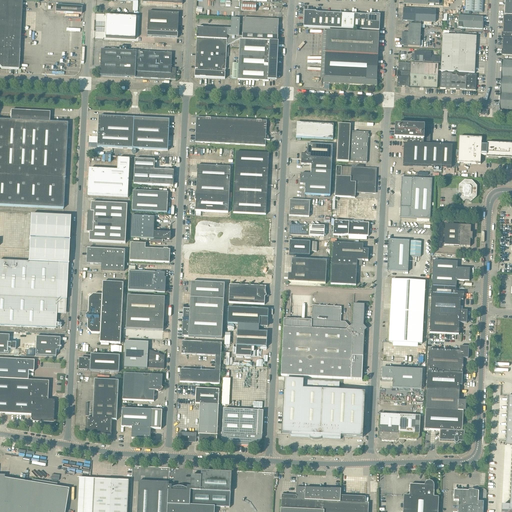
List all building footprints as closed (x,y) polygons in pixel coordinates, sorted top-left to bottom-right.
[(22,1),(0,0),(0,49),(19,50),(22,1)] [(465,0),(465,11),(483,12),(483,0),(465,0)] [(256,4),(242,3),(241,11),(256,12),(256,4)] [(82,7),(55,6),(55,13),(81,14),(82,7)] [(403,9),(403,21),(435,23),(436,10),(403,9)] [(318,13),(316,13),(316,12),(305,11),(304,19),(318,20),(318,13)] [(147,32),(178,34),(179,14),(148,12),(147,32)] [(369,16),(366,15),(366,23),(380,23),(380,15),(369,15),(369,16)] [(135,17),(105,16),(104,38),(134,39),(135,17)] [(483,17),(459,16),(458,28),(482,29),(483,17)] [(511,17),(504,17),(503,39),(511,39),(511,17)] [(198,28),(197,39),(195,69),(197,69),(196,72),(195,71),(195,78),(208,78),(212,79),(225,79),(226,73),(225,73),(225,71),(226,71),(227,47),(240,39),(242,40),(243,37),(239,37),(240,20),(232,19),(231,30),(198,28)] [(243,19),(243,37),(242,40),(278,41),(279,20),(243,19)] [(318,20),(304,19),(304,27),(318,28),(318,20)] [(379,31),(380,23),(366,23),(366,30),(379,31)] [(408,33),(408,45),(408,47),(420,47),(421,25),(409,24),(408,33)] [(327,32),(326,54),(378,56),(379,34),(327,32)] [(442,56),(475,57),(476,37),(443,35),(442,56)] [(511,39),(503,39),(502,55),(511,55),(511,39)] [(240,40),(239,56),(238,80),(268,81),(269,79),(275,80),(277,43),(272,42),(240,40)] [(100,63),(136,65),(137,52),(127,51),(127,47),(120,47),(120,51),(101,50),(100,63)] [(19,50),(0,49),(0,67),(1,69),(19,69),(19,50)] [(414,62),(440,63),(440,57),(431,57),(431,52),(414,51),(414,62)] [(137,52),(136,65),(135,78),(176,80),(176,69),(171,69),(172,54),(137,52)] [(378,56),(326,54),(325,54),(324,84),(333,84),(334,78),(340,78),(347,78),(355,79),(377,80),(378,56)] [(440,67),(440,71),(441,71),(441,72),(474,74),(475,57),(442,56),(441,67),(440,67)] [(511,61),(502,61),(500,110),(511,110),(511,61)] [(136,65),(100,63),(100,76),(135,78),(136,65)] [(438,65),(411,64),(399,63),(398,72),(397,72),(397,76),(398,76),(397,87),(409,88),(410,88),(437,89),(438,71),(440,71),(440,67),(438,67),(438,65)] [(466,90),(467,75),(441,74),(440,89),(466,90)] [(475,91),(476,82),(476,75),(467,75),(466,90),(475,91)] [(0,206),(63,209),(67,124),(49,123),(50,113),(11,111),(10,121),(0,120),(0,206)] [(119,118),(99,117),(97,147),(113,148),(114,123),(119,123),(119,118)] [(113,148),(168,151),(169,120),(119,118),(119,123),(114,123),(113,148)] [(265,146),(265,144),(267,121),(196,118),(195,143),(265,146)] [(334,125),(297,123),(296,138),(333,140),(334,125)] [(368,133),(350,132),(350,125),(339,125),(337,162),(349,162),(367,163),(368,133)] [(405,144),(430,145),(431,127),(395,125),(394,139),(403,140),(405,144)] [(481,146),(481,144),(482,139),(459,138),(458,163),(480,165),(481,156),(486,156),(486,157),(511,158),(511,144),(487,143),(487,146),(481,146)] [(404,144),(403,166),(442,168),(443,146),(443,145),(430,145),(405,144),(403,143),(403,144),(404,144)] [(301,160),(332,161),(332,146),(307,145),(307,155),(302,154),(301,160)] [(442,168),(451,168),(452,146),(443,146),(442,168)] [(235,168),(268,170),(269,154),(236,153),(235,168)] [(88,196),(128,198),(130,160),(118,159),(117,171),(89,170),(88,196)] [(173,187),(174,172),(154,171),(155,161),(135,160),(134,185),(148,186),(173,187)] [(331,171),(332,161),(301,160),(301,165),(311,165),(311,170),(331,171)] [(197,166),(196,181),(230,183),(230,168),(197,166)] [(336,177),(335,197),(351,198),(355,198),(355,197),(355,193),(372,194),(373,193),(374,192),(375,191),(376,184),(376,178),(376,175),(376,169),(351,168),(336,167),(336,177)] [(267,185),(268,170),(235,168),(235,183),(267,185)] [(331,181),(331,171),(311,170),(311,175),(301,174),(300,180),(331,181)] [(432,179),(402,178),(401,191),(431,193),(432,179)] [(331,181),(300,180),(300,185),(305,185),(305,195),(330,196),(331,181)] [(229,198),(230,183),(196,181),(196,196),(229,198)] [(477,187),(472,181),(464,181),(459,186),(458,197),(463,202),(465,201),(469,201),(471,203),(476,198),(477,187)] [(235,183),(234,198),(267,200),(267,185),(235,183)] [(133,191),(132,211),(167,213),(168,193),(133,191)] [(401,204),(431,206),(431,193),(401,191),(401,204)] [(229,198),(196,196),(195,212),(228,213),(229,198)] [(357,209),(358,199),(335,197),(334,207),(357,209)] [(267,200),(234,198),(233,213),(266,215),(267,200)] [(310,201),(290,200),(289,216),(309,217),(310,201)] [(88,212),(87,223),(126,225),(127,205),(91,203),(91,212),(88,212)] [(400,218),(430,219),(431,206),(401,204),(400,218)] [(334,217),(357,218),(357,209),(334,207),(334,217)] [(0,261),(0,325),(55,329),(57,300),(66,300),(68,265),(68,264),(69,241),(70,218),(31,216),(28,262),(28,263),(0,261)] [(131,238),(154,240),(154,239),(170,240),(171,233),(154,232),(155,218),(132,216),(131,238)] [(230,218),(203,217),(203,223),(205,223),(204,234),(202,236),(229,237),(230,218)] [(230,218),(229,237),(256,239),(255,236),(255,226),(257,226),(257,220),(230,218)] [(369,224),(349,223),(334,222),(333,236),(342,236),(348,236),(368,237),(369,224)] [(87,223),(87,233),(90,233),(89,242),(125,244),(126,225),(87,223)] [(309,236),(310,226),(290,225),(289,235),(309,236)] [(472,237),(470,237),(471,226),(445,225),(444,246),(470,247),(470,240),(472,240),(472,237)] [(310,226),(309,236),(324,237),(325,227),(310,226)] [(229,249),(229,237),(202,236),(202,243),(204,243),(203,248),(229,249)] [(256,246),(256,239),(229,237),(229,249),(254,251),(254,246),(256,246)] [(310,242),(290,241),(289,255),(309,256),(310,242)] [(389,241),(387,271),(408,272),(409,242),(389,241)] [(168,250),(164,249),(164,250),(145,249),(146,244),(131,243),(130,261),(170,263),(170,250),(168,250)] [(369,250),(363,250),(363,245),(338,244),(333,244),(332,264),(357,266),(362,266),(362,261),(368,261),(369,250)] [(229,249),(203,248),(203,253),(202,253),(201,258),(228,259),(229,249)] [(125,251),(87,249),(87,265),(102,265),(101,270),(124,272),(125,251)] [(229,249),(228,259),(255,261),(256,256),(254,256),(254,251),(229,249)] [(203,268),(228,269),(228,259),(201,258),(201,263),(203,263),(203,268)] [(255,261),(228,259),(228,269),(253,271),(253,266),(255,266),(255,261)] [(327,261),(292,259),(291,274),(288,274),(288,282),(325,284),(327,261)] [(432,273),(469,275),(470,269),(457,268),(457,262),(433,261),(432,273)] [(331,285),(356,286),(357,266),(332,264),(331,285)] [(200,279),(227,280),(228,269),(203,268),(202,273),(201,273),(200,279)] [(253,271),(228,269),(227,280),(254,282),(255,276),(253,276),(253,271)] [(128,286),(128,291),(165,293),(166,278),(164,278),(165,274),(129,272),(128,286)] [(432,273),(432,285),(456,287),(456,281),(469,282),(469,275),(432,273)] [(425,282),(392,280),(391,309),(423,311),(425,282)] [(88,329),(88,330),(91,334),(100,334),(100,343),(120,344),(123,284),(103,283),(102,296),(93,295),(89,299),(88,312),(85,315),(84,319),(88,323),(88,329)] [(225,285),(191,283),(190,300),(224,302),(225,285)] [(265,297),(267,296),(266,296),(266,294),(266,292),(265,290),(265,288),(266,288),(266,287),(229,285),(229,303),(265,305),(265,297)] [(432,285),(431,297),(460,299),(460,300),(463,301),(463,293),(456,292),(456,287),(432,285)] [(127,313),(164,315),(165,298),(128,296),(127,313)] [(431,297),(430,315),(467,317),(467,311),(460,311),(460,300),(460,299),(431,297)] [(189,310),(183,309),(182,337),(222,339),(224,302),(190,300),(189,310)] [(350,328),(345,322),(341,322),(341,316),(342,315),(341,314),(341,307),(335,307),(334,306),(333,307),(328,307),(327,305),(326,307),(320,306),(320,305),(318,306),(312,306),(311,321),(284,319),(283,328),(281,376),(351,380),(362,380),(364,332),(367,330),(363,326),(364,305),(353,305),(352,325),(350,328)] [(268,319),(268,310),(228,308),(228,324),(267,327),(268,319)] [(422,344),(423,313),(423,311),(391,309),(389,343),(422,344)] [(127,313),(126,329),(163,331),(164,315),(127,313)] [(467,317),(430,315),(429,334),(459,335),(459,323),(467,324),(467,317)] [(237,331),(236,356),(251,357),(252,347),(267,348),(267,333),(237,331)] [(0,354),(8,355),(8,349),(16,350),(16,343),(8,343),(9,336),(0,335),(0,354)] [(59,351),(59,348),(60,348),(59,348),(60,338),(36,337),(35,356),(55,357),(56,351),(59,352),(59,351)] [(165,351),(164,351),(164,356),(159,354),(159,353),(156,353),(149,350),(149,351),(148,351),(148,343),(126,342),(124,368),(164,370),(165,351)] [(191,355),(201,356),(202,343),(192,342),(192,349),(191,355)] [(27,343),(26,356),(34,356),(35,344),(27,343)] [(201,356),(211,356),(212,343),(202,343),(201,356)] [(215,364),(221,364),(222,344),(212,343),(211,356),(216,357),(215,364)] [(469,347),(460,347),(460,351),(429,350),(427,372),(462,374),(463,358),(468,359),(469,347)] [(91,360),(80,359),(79,370),(90,371),(90,372),(119,373),(120,356),(91,355),(91,360)] [(53,413),(53,412),(54,412),(54,403),(53,403),(54,401),(52,401),(47,401),(48,382),(27,381),(28,372),(33,372),(34,361),(0,359),(0,414),(31,416),(30,420),(31,420),(31,422),(32,422),(32,423),(41,423),(41,422),(42,422),(44,422),(45,422),(46,421),(47,421),(49,420),(50,419),(50,418),(51,417),(52,416),(52,414),(53,413)] [(210,371),(209,384),(220,385),(221,364),(215,364),(215,372),(210,371)] [(422,370),(383,368),(382,379),(393,380),(392,388),(421,390),(422,370)] [(191,370),(190,377),(190,383),(200,384),(200,371),(191,370)] [(200,384),(209,384),(210,371),(200,371),(200,384)] [(427,372),(425,410),(463,412),(465,412),(466,402),(459,402),(460,386),(462,386),(462,374),(427,372)] [(123,400),(154,402),(154,391),(158,391),(159,393),(163,389),(162,388),(162,376),(124,374),(123,400)] [(340,383),(284,380),(282,434),(291,434),(291,437),(310,438),(310,439),(311,440),(312,440),(313,440),(314,440),(315,440),(317,440),(318,440),(319,440),(320,440),(322,439),(340,440),(341,437),(363,438),(365,393),(339,392),(340,383)] [(84,381),(81,434),(109,439),(111,382),(84,381)] [(196,389),(195,405),(196,405),(196,406),(198,409),(200,409),(199,435),(217,436),(219,406),(219,390),(196,389)] [(510,445),(511,445),(511,460),(511,471),(510,506),(502,506),(501,511),(511,511),(511,396),(508,396),(506,445),(510,445)] [(152,411),(122,409),(121,428),(132,428),(131,439),(150,440),(151,429),(161,429),(162,411),(152,411)] [(222,446),(246,447),(254,447),(262,439),(263,412),(223,410),(222,446)] [(458,442),(464,442),(464,432),(462,432),(463,412),(425,410),(425,430),(440,431),(439,441),(454,442),(455,443),(455,444),(456,444),(457,444),(458,444),(458,443),(458,442)] [(399,442),(400,415),(380,414),(379,439),(382,441),(394,442),(396,444),(398,442),(399,442)] [(400,415),(399,442),(402,445),(404,442),(404,440),(416,441),(419,438),(420,416),(400,415)] [(177,442),(194,443),(196,443),(196,435),(177,434),(177,442)] [(217,436),(199,435),(199,443),(217,444),(217,436)] [(197,476),(191,476),(191,487),(187,487),(187,492),(182,492),(182,490),(177,490),(177,492),(172,492),(172,487),(169,487),(169,483),(139,482),(137,511),(214,511),(215,507),(230,508),(231,473),(201,472),(201,474),(197,474),(197,476)] [(0,511),(64,511),(68,489),(56,487),(57,484),(51,483),(51,481),(38,478),(38,481),(32,480),(31,483),(4,479),(4,476),(0,476),(0,511)] [(118,481),(105,480),(95,480),(92,511),(127,511),(129,481),(118,481)] [(402,511),(438,511),(439,498),(434,497),(434,486),(434,484),(432,482),(430,481),(427,482),(425,484),(424,486),(410,485),(409,496),(404,496),(402,511)] [(280,511),(368,511),(369,504),(363,503),(363,493),(341,492),(341,490),(330,489),(330,490),(306,488),(296,488),(296,500),(282,499),(281,509),(280,511)] [(483,511),(484,502),(478,502),(479,492),(478,492),(476,491),(474,491),(473,491),(472,490),(471,490),(469,490),(469,491),(469,492),(454,491),(453,501),(458,501),(457,511),(483,511)]
